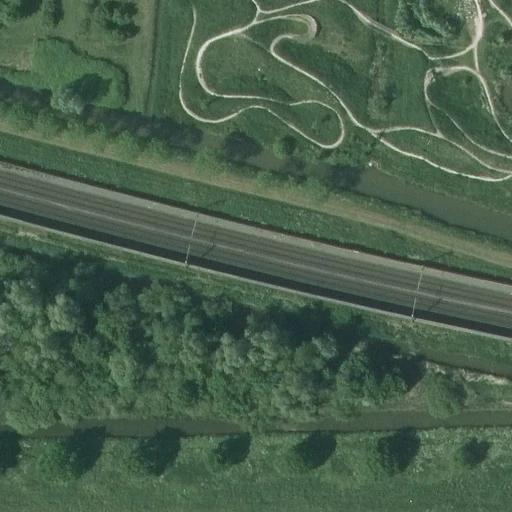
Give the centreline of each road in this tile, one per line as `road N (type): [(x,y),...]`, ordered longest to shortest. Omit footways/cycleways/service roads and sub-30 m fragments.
road 1 (track): [(188,0),(194,27),(181,100),(204,120),(261,108),(308,139),(339,140),(339,120),(324,106),(201,83),(199,53),(255,18)]
road 2 (track): [(0,125),(511,260)]
road 3 (track): [(0,266),(511,389)]
road 4 (track): [(255,18),(311,24),(311,33),(281,39),(271,54),(327,89),(354,123),(384,143),(461,176),(494,181),(511,174)]
road 5 (track): [(511,160),(480,148),(423,97),(435,74),(479,73)]
road 6 (track): [(476,47),(434,60),(333,0)]
road 7 (track): [(511,143),(485,96),(469,0)]
road 8 (track): [(370,133),(428,133),(511,174)]
